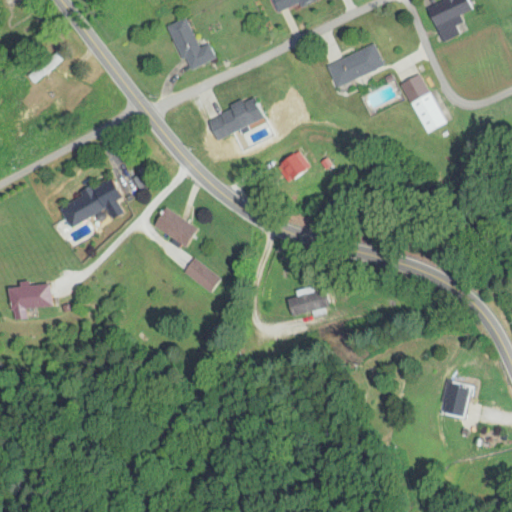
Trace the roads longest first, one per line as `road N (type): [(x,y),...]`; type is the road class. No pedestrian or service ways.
road 1 (secondary): [(511,365),(480,313),(444,285),(311,242),(225,196),(181,154),(61,0)]
road 2 (residential): [(143,108),(386,0)]
road 3 (residential): [(408,0),(452,94),(485,102),(511,91)]
road 4 (residential): [(0,188),(143,108)]
